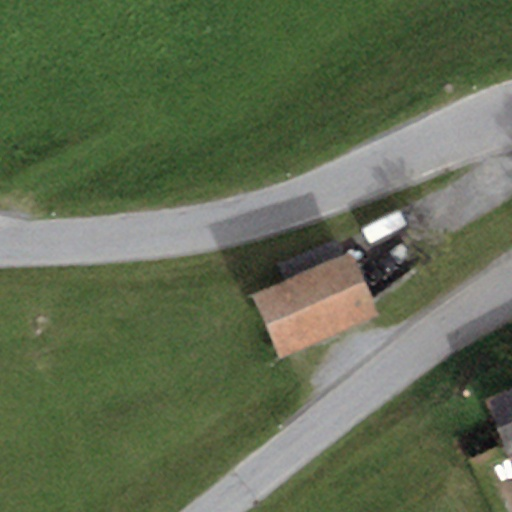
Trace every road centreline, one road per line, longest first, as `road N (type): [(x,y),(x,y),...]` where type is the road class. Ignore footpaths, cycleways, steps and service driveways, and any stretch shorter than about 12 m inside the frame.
road 1 (unclassified): [(511,115),(212,227),(148,240),(0,244)]
road 2 (unclassified): [(214,511),(451,323),(511,288)]
